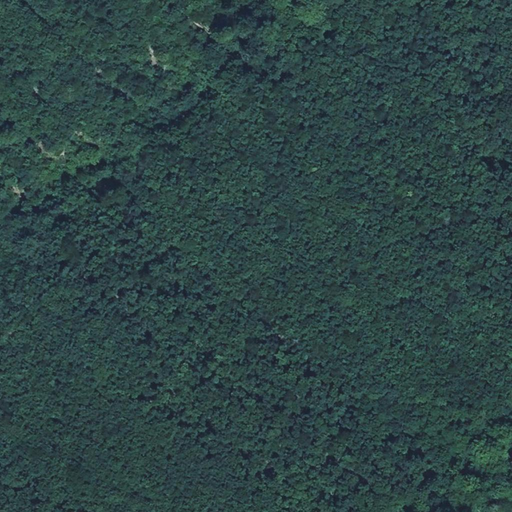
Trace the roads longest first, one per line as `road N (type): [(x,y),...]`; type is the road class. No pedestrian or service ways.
road 1 (track): [(0,280),(82,200),(328,0)]
road 2 (track): [(511,411),(413,511)]
